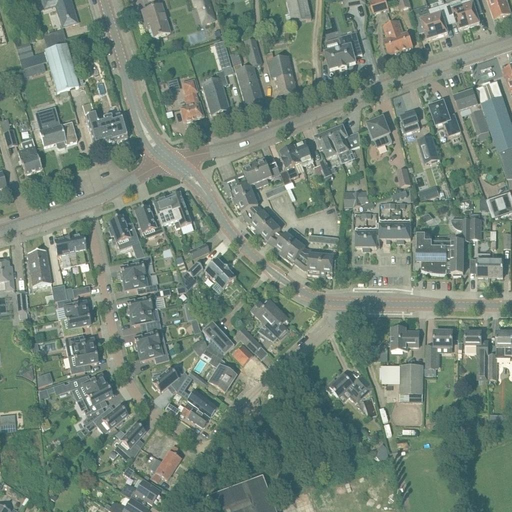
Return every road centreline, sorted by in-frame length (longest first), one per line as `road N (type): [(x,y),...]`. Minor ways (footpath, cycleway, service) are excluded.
road 1 (residential): [(87,203),(128,384),(159,418),(209,451)]
road 2 (tertiary): [(338,303),(264,266),(173,161)]
road 3 (unclassified): [(320,111),(511,41)]
road 4 (residential): [(209,451),(250,394),(328,327),(338,303)]
road 5 (tertiary): [(173,161),(139,119),(103,0)]
road 6 (tertiary): [(511,305),(338,303)]
road 7 (unclassified): [(173,161),(320,111)]
